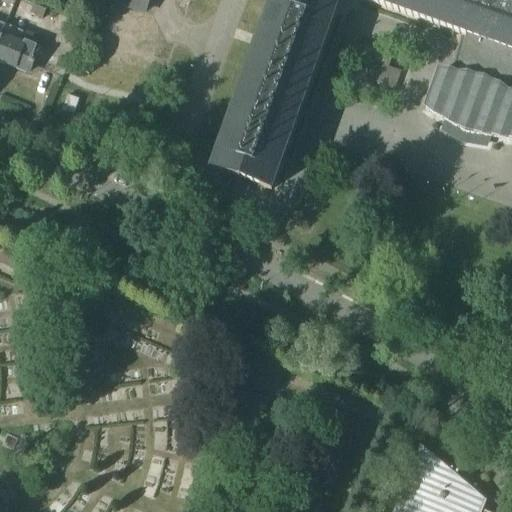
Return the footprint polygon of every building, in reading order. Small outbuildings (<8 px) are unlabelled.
[(104,0),(145,14),(149,0),(104,0)] [(511,0),(277,0),(215,172),(271,192),(336,12),(325,9),(328,0),(359,0),(461,36),(445,81),(435,110),(448,117),(444,129),(465,141),(488,145),(492,134),(507,136),(511,122),(511,100),(511,98),(511,0)] [(30,16),(42,21),(46,11),(34,6),(30,16)] [(6,26),(0,40),(0,62),(29,74),(42,41),(6,26)] [(62,113),(74,117),(80,101),(68,97),(62,113)] [(396,511),(483,511),(481,511),(485,501),(423,449),(396,511)]
